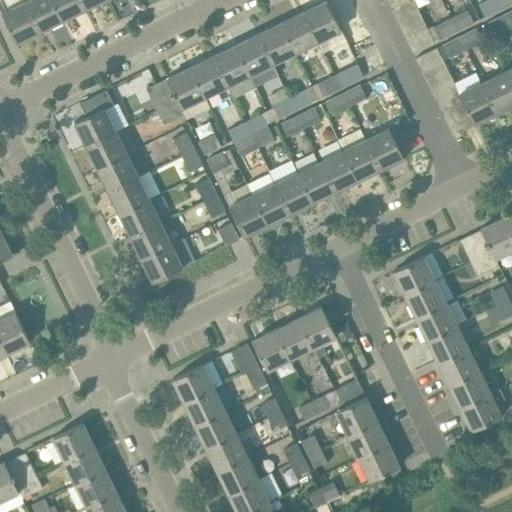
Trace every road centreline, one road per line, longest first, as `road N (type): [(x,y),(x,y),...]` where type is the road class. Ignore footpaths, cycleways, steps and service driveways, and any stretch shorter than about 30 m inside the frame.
road 1 (residential): [(116,357),(0,117)]
road 2 (residential): [(0,108),(225,0)]
road 3 (residential): [(116,357),(339,248)]
road 4 (residential): [(437,447),(339,248)]
road 5 (residential): [(461,187),(369,0)]
road 6 (residential): [(179,511),(106,362)]
road 7 (residential): [(339,248),(461,187)]
